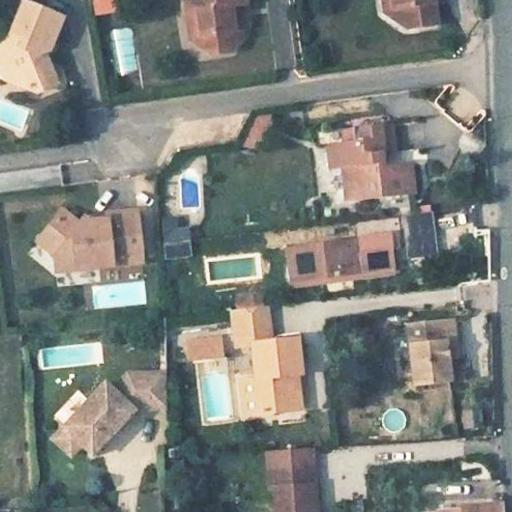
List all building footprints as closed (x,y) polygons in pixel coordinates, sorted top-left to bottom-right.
[(238,5),(237,0),(179,0),(182,14),(189,14),(192,31),(185,39),(207,56),(228,52),(235,40),(232,20),(230,20),(228,6),(238,5)] [(401,20),(397,0),(389,0),(392,14),(401,20)] [(397,0),(401,20),(413,27),(444,22),(442,10),(440,0),(397,0)] [(448,0),(440,0),(442,10),(448,0)] [(64,16),(24,3),(13,36),(6,38),(0,54),(0,66),(6,79),(7,78),(23,83),(42,90),(62,79),(55,65),(47,63),(44,52),(52,49),(64,16)] [(253,122),(258,139),(275,133),(269,116),(253,122)] [(388,126),(342,132),(344,148),(328,150),(330,172),(331,172),(342,171),(343,187),(355,186),(357,201),(409,195),(406,165),(380,168),(379,154),(391,153),(388,126)] [(203,176),(174,176),(174,208),(203,209),(203,176)] [(357,201),(355,186),(343,187),(345,202),(357,201)] [(92,258),(100,265),(144,260),(138,210),(108,213),(109,220),(97,221),(94,224),(88,219),(84,225),(83,225),(67,211),(42,243),(57,256),(59,270),(78,268),(77,260),(92,258)] [(194,241),(193,220),(163,221),(163,242),(194,241)] [(359,238),(285,248),(290,282),(394,270),(391,249),(360,252),(359,238)] [(78,268),(100,265),(92,258),(77,260),(78,268)] [(238,309),(241,340),(277,335),(273,305),(238,309)] [(405,327),(414,386),(450,381),(447,358),(445,341),(454,340),(451,320),(405,327)] [(254,344),(278,340),(277,335),(241,340),(242,346),(254,344)] [(223,336),(188,338),(189,361),(224,359),(223,336)] [(303,374),(298,337),(278,340),(254,344),(259,377),(255,378),(259,415),(302,410),(299,387),(295,385),(294,376),(303,374)] [(455,356),(454,340),(445,341),(447,358),(455,356)] [(80,443),(92,454),(134,411),(131,408),(136,402),(142,408),(167,408),(166,373),(127,374),(112,390),(105,383),(64,427),(80,443)] [(248,379),(253,416),(259,415),(255,378),(248,379)] [(483,429),(482,409),(464,410),(466,431),(483,429)] [(64,427),(53,438),(69,453),(80,443),(64,427)] [(311,507),(308,468),(266,471),(267,486),(272,485),(274,510),(273,511),(303,511),(303,507),(311,507)]
